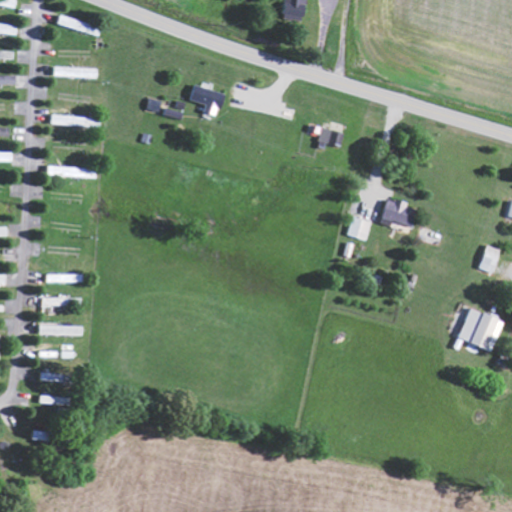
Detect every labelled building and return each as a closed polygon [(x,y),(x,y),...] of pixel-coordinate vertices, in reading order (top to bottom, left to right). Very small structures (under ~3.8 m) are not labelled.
[(96,25),(63,14),(60,24),(93,34),(96,25)] [(15,50),(0,50),(0,57),(15,58),(15,50)] [(100,68),(55,67),(55,76),(100,77),(100,68)] [(0,83),(19,83),(19,74),(0,74),(0,83)] [(221,93),(203,88),(203,87),(190,84),(186,100),(203,104),(201,112),(214,116),(221,93)] [(85,116),(54,115),(54,124),(85,125),(85,116)] [(342,133),(318,127),(315,141),(338,146),(342,133)] [(0,152),(0,160),(14,161),(14,152),(0,152)] [(406,224),(409,205),(381,199),(377,219),(406,224)] [(369,221),(350,216),(345,235),(364,240),(369,221)] [(497,249),(482,244),(475,268),(490,273),(497,249)] [(84,282),(84,274),(47,274),(47,281),(84,282)] [(81,298),(42,297),(42,305),(81,306),(81,298)] [(500,321),(465,309),(454,340),(489,352),(500,321)] [(39,334),(84,335),(84,325),(39,325),(39,334)] [(57,441),(58,431),(35,430),(34,439),(57,441)]
